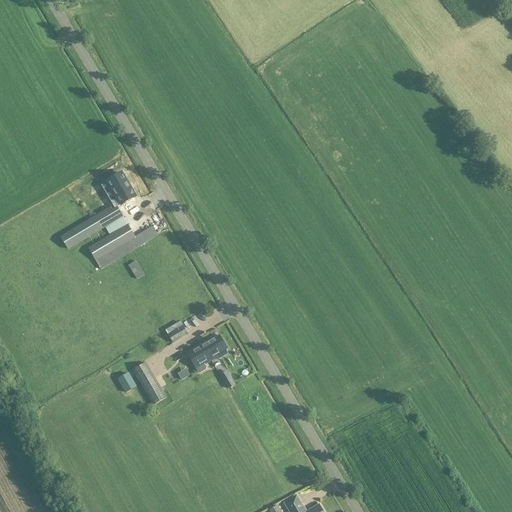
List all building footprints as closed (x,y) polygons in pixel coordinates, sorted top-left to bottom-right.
[(118,198),(112,201),(116,208),(135,197),(130,188),(128,189),(122,178),(110,185),(118,198)] [(51,209),(46,201),(29,211),(34,219),(51,209)] [(128,225),(120,210),(113,214),(109,208),(60,237),(68,250),(105,228),(110,235),(128,225)] [(83,284),(142,248),(130,228),(70,263),(83,284)] [(129,263),(138,278),(144,275),(136,260),(129,263)] [(168,335),(173,343),(188,335),(183,326),(168,335)] [(219,359),(228,354),(225,349),(227,348),(220,336),(215,339),(214,337),(201,344),(211,361),(217,357),(219,359)] [(211,361),(201,344),(187,353),(198,373),(200,373),(206,370),(206,368),(204,365),(211,361)] [(166,398),(162,391),(146,363),(133,370),(154,405),(166,398)] [(117,378),(125,392),(136,385),(128,372),(117,378)] [(186,383),(189,373),(182,372),(179,382),(186,383)] [(234,385),(230,378),(224,382),(228,388),(234,385)] [(323,511),(319,505),(307,511),(305,511),(296,497),(285,503),(290,511),(323,511)]
